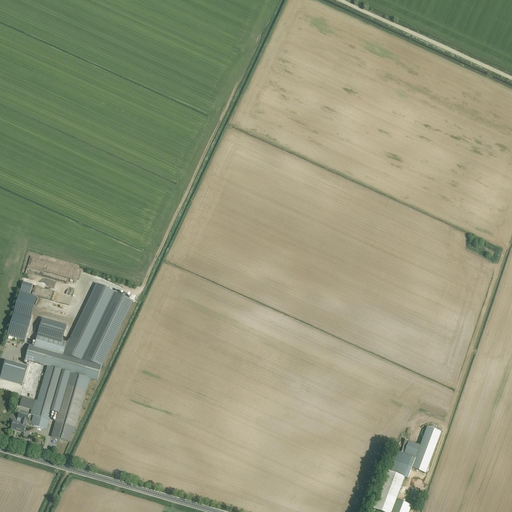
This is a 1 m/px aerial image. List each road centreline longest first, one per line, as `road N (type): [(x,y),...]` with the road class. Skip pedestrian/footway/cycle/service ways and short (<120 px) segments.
road 1 (tertiary): [(216,511),(0,448)]
road 2 (track): [(511,77),(341,0)]
